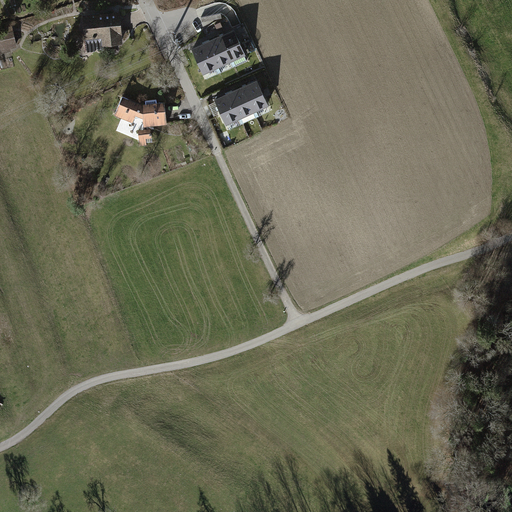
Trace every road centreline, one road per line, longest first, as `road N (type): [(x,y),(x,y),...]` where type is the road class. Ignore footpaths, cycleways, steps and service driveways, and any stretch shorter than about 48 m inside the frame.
road 1 (residential): [(297,324),(147,0)]
road 2 (unclassified): [(0,447),(86,384),(208,358),(297,324)]
road 3 (unclassified): [(297,324),(511,234)]
